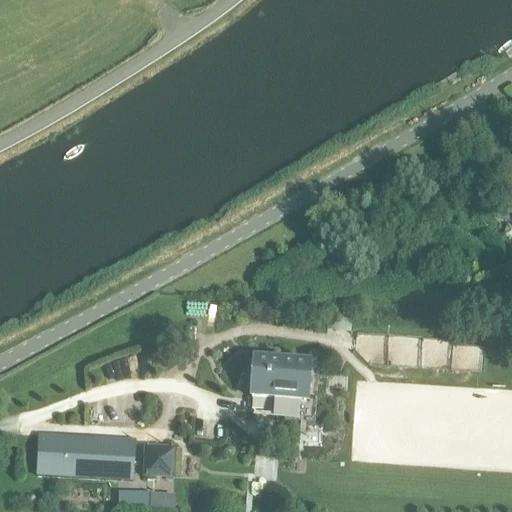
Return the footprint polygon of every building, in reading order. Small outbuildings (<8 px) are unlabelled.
[(434,177),(443,186),(457,173),(449,164),(434,177)] [(494,218),(511,223),(511,188),(503,186),(494,218)] [(296,416),(314,407),(317,372),(310,372),(310,364),(254,358),(251,398),(275,401),(276,393),(284,394),(296,416)] [(133,483),(135,443),(38,438),(36,478),(133,483)] [(181,477),(182,445),(144,444),(143,475),(181,477)] [(175,511),(176,493),(118,491),(117,511),(175,511)]
